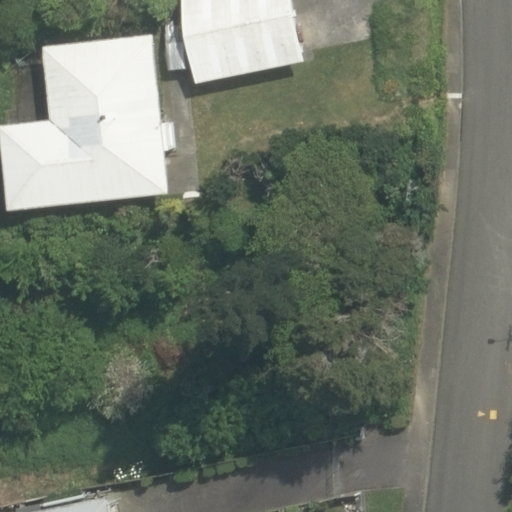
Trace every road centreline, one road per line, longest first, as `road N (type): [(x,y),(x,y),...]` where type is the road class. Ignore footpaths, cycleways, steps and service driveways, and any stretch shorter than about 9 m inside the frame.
road 1 (residential): [(473,511),(471,405),(511,135)]
road 2 (residential): [(511,124),(503,0)]
